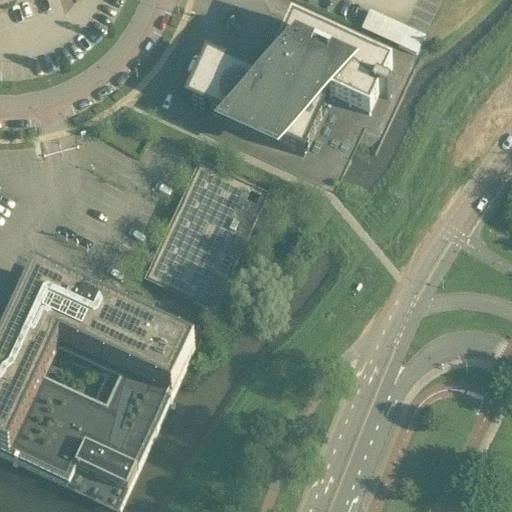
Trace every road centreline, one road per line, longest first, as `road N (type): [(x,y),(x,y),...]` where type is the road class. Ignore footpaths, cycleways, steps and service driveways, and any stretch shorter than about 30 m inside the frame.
road 1 (unclassified): [(491,145),(421,247),(316,511)]
road 2 (unclassified): [(340,511),(491,145)]
road 3 (residential): [(0,105),(56,100),(101,75),(137,38),(156,0)]
